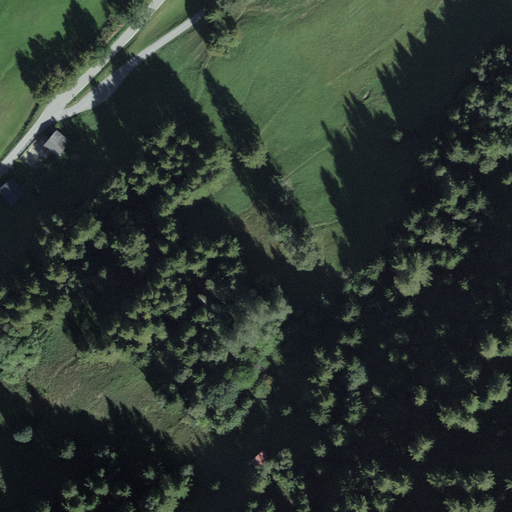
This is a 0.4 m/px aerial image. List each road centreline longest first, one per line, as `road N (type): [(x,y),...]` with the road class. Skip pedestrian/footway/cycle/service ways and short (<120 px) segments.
road 1 (residential): [(46,116),(93,100),(220,0)]
road 2 (residential): [(159,0),(46,116)]
